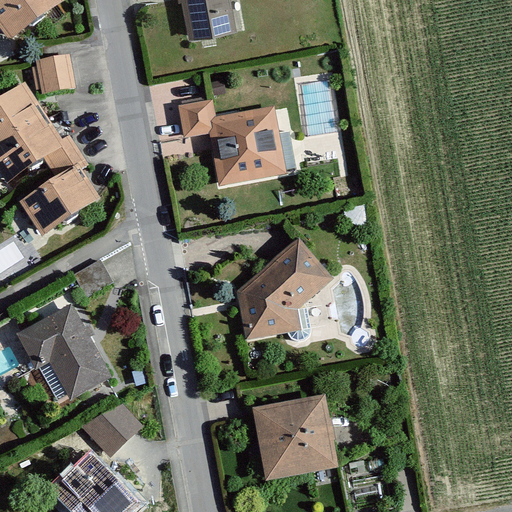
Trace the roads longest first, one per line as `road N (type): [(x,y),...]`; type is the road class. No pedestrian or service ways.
road 1 (residential): [(208,511),(150,218)]
road 2 (residential): [(150,218),(111,0)]
road 3 (residential): [(150,218),(0,303)]
